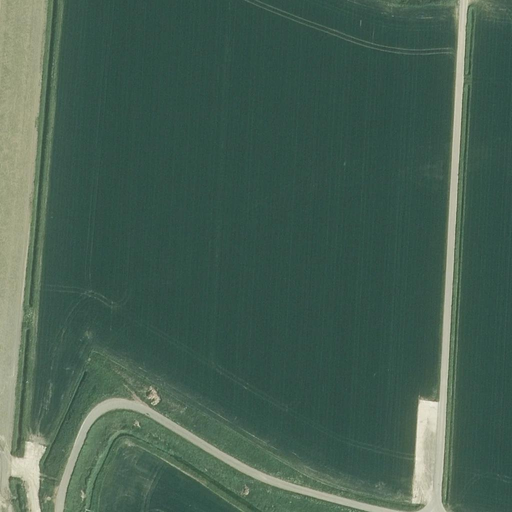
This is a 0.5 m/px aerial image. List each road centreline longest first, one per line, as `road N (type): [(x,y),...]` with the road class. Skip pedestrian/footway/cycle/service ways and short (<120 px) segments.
road 1 (unclassified): [(434,511),(463,0)]
road 2 (unclassified): [(61,511),(91,415),(114,399),(272,481),(388,511)]
